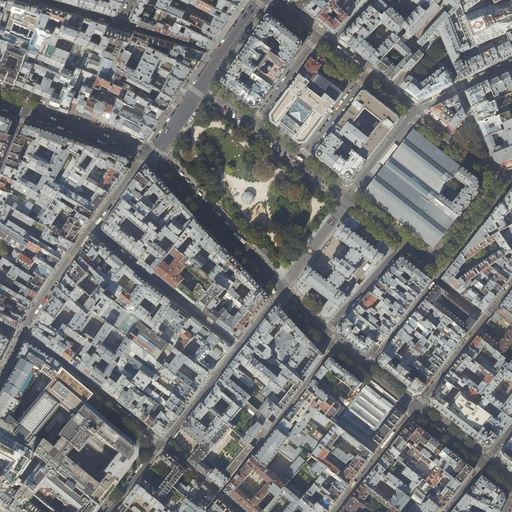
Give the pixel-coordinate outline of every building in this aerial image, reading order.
[(7,0),(6,8),(5,8),(4,11),(0,23),(0,37),(3,38),(7,27),(4,26),(6,22),(9,11),(8,11),(8,9),(13,10),(15,0),(7,0)] [(15,0),(13,10),(7,27),(3,38),(10,41),(28,48),(40,19),(34,17),(26,13),(25,13),(28,4),(27,4),(28,2),(26,1),(22,0),(15,0)] [(99,0),(80,0),(79,5),(89,8),(94,10),(99,0)] [(120,9),(124,2),(118,0),(111,0),(110,1),(108,1),(107,0),(99,0),(94,10),(106,13),(114,15),(118,14),(120,9)] [(132,21),(139,23),(143,16),(140,14),(142,11),(142,12),(143,10),(144,10),(144,11),(145,12),(149,4),(141,0),(138,0),(134,10),(130,17),(132,21)] [(181,18),(200,26),(218,35),(225,25),(232,15),(198,0),(141,0),(149,4),(150,4),(162,9),(163,10),(165,7),(168,9),(167,12),(181,18)] [(198,0),(232,15),(236,10),(239,5),(228,0),(198,0)] [(302,9),(304,11),(314,0),(300,0),(297,5),(302,9)] [(327,6),(328,5),(324,1),(323,2),(320,0),(314,0),(304,11),(309,15),(314,19),(315,20),(325,9),(324,8),(327,5),(327,6)] [(332,0),(330,3),(332,6),(329,9),(327,7),(325,9),(315,20),(325,27),(334,34),(341,27),(355,13),(366,0),(332,0)] [(376,0),(375,2),(371,6),(379,14),(379,13),(382,10),(385,13),(386,14),(391,9),(390,8),(381,0),(376,0)] [(391,7),(390,8),(391,9),(386,14),(401,28),(401,31),(403,28),(407,32),(431,7),(423,0),(388,0),(390,2),(392,0),(411,0),(419,7),(406,22),(391,8),(392,8),(391,7)] [(437,0),(436,1),(431,7),(407,32),(412,37),(440,7),(441,4),(440,2),(441,0),(452,10),(450,12),(448,10),(446,12),(445,12),(418,42),(422,47),(419,51),(424,56),(430,48),(438,40),(433,36),(455,12),(460,6),(459,2),(458,0),(437,0)] [(463,13),(460,6),(455,12),(470,49),(477,47),(478,48),(502,39),(502,40),(507,37),(511,36),(511,33),(511,32),(511,0),(506,0),(471,14),(468,10),(465,12),(466,13),(465,13),(467,16),(465,17),(464,13),(463,13)] [(481,0),(458,0),(459,2),(461,0),(462,0),(470,8),(481,0)] [(481,0),(470,8),(468,10),(471,14),(506,0),(481,0)] [(42,8),(28,4),(25,13),(26,13),(27,12),(35,14),(34,17),(40,19),(44,9),(42,8)] [(143,16),(139,23),(138,25),(146,27),(154,30),(162,9),(150,4),(149,4),(145,12),(143,16)] [(78,16),(76,15),(56,9),(45,6),(44,9),(40,19),(28,48),(29,49),(47,56),(66,63),(81,29),(84,22),(86,18),(82,17),(81,17),(81,18),(78,24),(79,25),(80,26),(79,28),(77,28),(77,27),(75,25),(78,16)] [(364,13),(359,18),(365,24),(367,25),(369,23),(372,21),(370,19),(373,16),(375,18),(379,14),(371,6),(364,13)] [(177,38),(189,41),(193,30),(187,27),(185,33),(181,32),(182,29),(184,25),(179,23),(181,18),(167,12),(163,10),(162,9),(154,30),(155,30),(161,32),(177,38)] [(470,49),(455,12),(433,36),(438,40),(438,37),(441,36),(446,48),(454,65),(464,60),(479,53),(478,49),(478,48),(477,47),(470,49)] [(348,45),(357,53),(368,62),(372,65),(375,67),(400,39),(397,36),(401,31),(401,28),(386,14),(385,13),(382,16),(379,13),(379,14),(375,18),(372,21),(369,23),(367,25),(363,29),(357,36),(359,38),(358,38),(358,39),(356,37),(348,45)] [(265,20),(265,21),(264,21),(260,27),(253,37),(271,50),(274,46),(277,41),(286,29),(279,23),(274,19),(273,20),(273,19),(272,18),(272,17),(270,16),(268,16),(267,17),(266,18),(266,19),(265,20)] [(93,20),(86,18),(84,22),(89,23),(88,26),(89,26),(86,32),(81,29),(66,63),(77,67),(79,68),(85,56),(88,50),(89,47),(88,46),(90,40),(93,34),(98,21),(93,20)] [(218,35),(200,26),(181,18),(179,23),(184,25),(186,26),(187,24),(200,29),(199,30),(198,30),(197,32),(215,40),(218,35)] [(343,42),(348,45),(356,37),(357,36),(363,29),(362,27),(365,24),(359,18),(350,27),(339,39),(343,42)] [(103,22),(98,21),(93,34),(96,33),(97,32),(99,33),(100,33),(101,34),(102,36),(102,40),(100,45),(90,40),(88,46),(89,47),(100,52),(98,56),(89,52),(90,51),(89,50),(88,50),(85,56),(99,62),(107,46),(110,41),(111,38),(103,35),(108,27),(109,24),(103,22)] [(114,28),(108,27),(103,35),(111,38),(110,41),(117,45),(115,49),(113,53),(121,57),(126,48),(128,44),(133,34),(114,28)] [(295,36),(286,29),(277,41),(281,44),(281,47),(280,48),(280,49),(280,50),(274,46),(271,50),(270,52),(288,65),(296,54),(302,46),(301,40),(295,36)] [(209,48),(215,40),(197,32),(193,30),(189,41),(201,45),(209,48)] [(119,67),(153,86),(175,97),(181,89),(186,81),(162,68),(168,55),(152,46),(154,42),(153,42),(155,37),(144,34),(135,31),(133,34),(128,44),(126,48),(121,57),(117,66),(119,67)] [(407,32),(400,39),(375,67),(382,72),(392,81),(393,79),(398,74),(405,67),(404,67),(412,59),(419,51),(411,43),(412,37),(407,32)] [(0,65),(10,41),(3,38),(0,37),(0,65)] [(167,41),(155,37),(153,42),(154,42),(174,49),(176,43),(167,41)] [(244,50),(237,60),(256,72),(259,67),(257,66),(259,63),(257,62),(258,62),(261,57),(265,59),(270,52),(271,50),(253,37),(244,50)] [(506,59),(511,55),(511,49),(507,37),(502,40),(492,43),(500,62),(506,59)] [(28,48),(10,41),(0,65),(0,78),(4,80),(15,84),(18,75),(29,49),(28,48)] [(196,67),(200,60),(174,49),(154,42),(152,46),(168,55),(195,68),(196,67)] [(205,53),(206,53),(185,46),(176,43),(174,49),(200,60),(205,53)] [(492,43),(478,49),(479,53),(485,69),(493,65),(500,62),(492,43)] [(115,49),(107,46),(99,62),(85,56),(79,68),(82,69),(85,71),(93,74),(99,76),(111,81),(119,67),(117,66),(121,57),(113,53),(115,49)] [(18,75),(15,84),(18,86),(28,89),(33,91),(39,77),(35,76),(34,79),(33,78),(36,71),(40,73),(47,56),(29,49),(18,75)] [(420,59),(424,56),(419,51),(412,59),(417,63),(420,59)] [(256,72),(254,75),(272,88),(280,76),(288,65),(270,52),(265,59),(259,67),(256,72)] [(485,69),(479,53),(464,60),(472,75),(478,72),(485,69)] [(168,55),(162,68),(186,81),(191,74),(195,68),(168,55)] [(308,64),(299,75),(310,83),(313,85),(336,103),(342,95),(343,94),(315,73),(325,59),(320,55),(313,56),(308,64)] [(40,73),(39,77),(33,91),(41,95),(51,98),(66,63),(47,56),(40,73)] [(413,67),(417,63),(412,59),(404,67),(405,67),(410,71),(413,67)] [(229,88),(239,96),(246,86),(239,80),(239,79),(240,78),(242,76),(241,76),(243,73),(245,73),(252,78),(254,75),(256,72),(237,60),(229,71),(221,82),(229,88)] [(472,75),(464,60),(454,65),(456,71),(460,81),(466,78),(472,75)] [(55,108),(60,109),(62,102),(77,67),(66,63),(51,98),(48,105),(55,108)] [(68,112),(71,106),(71,105),(76,92),(71,89),(72,88),(73,86),(74,86),(75,85),(75,84),(82,69),(79,68),(77,67),(62,102),(60,109),(63,111),(68,112)] [(170,104),(171,103),(158,96),(155,100),(150,97),(150,96),(146,93),(145,93),(120,80),(123,74),(126,75),(126,76),(128,77),(127,79),(136,84),(150,92),(151,92),(151,91),(153,86),(119,67),(111,81),(112,81),(115,83),(123,86),(135,94),(138,95),(153,103),(167,109),(170,104)] [(421,84),(417,81),(413,86),(416,88),(421,92),(429,85),(433,82),(443,75),(439,70),(430,77),(421,84)] [(74,107),(77,108),(84,93),(93,74),(85,71),(76,92),(71,105),(71,106),(74,107)] [(443,89),(453,84),(447,72),(443,75),(433,82),(434,83),(436,83),(439,82),(440,84),(431,88),(429,85),(421,92),(416,88),(413,86),(411,85),(406,91),(418,101),(443,89)] [(497,77),(487,82),(495,98),(496,100),(500,98),(498,94),(510,88),(511,92),(511,81),(507,72),(497,77)] [(84,93),(77,108),(80,109),(83,110),(84,111),(91,96),(92,92),(94,86),(96,83),(94,82),(95,80),(97,81),(99,76),(93,74),(84,93)] [(249,105),(253,108),(259,107),(259,106),(267,94),(272,88),(254,75),(252,78),(246,86),(239,96),(246,102),(246,103),(249,105)] [(299,144),(306,143),(330,110),(336,103),(313,85),(311,88),(308,86),(310,83),(299,75),(293,85),(279,104),(271,115),(272,122),(274,124),(278,126),(283,130),(282,130),(284,131),(286,133),(287,134),(288,135),(289,135),(292,138),(294,139),(293,139),(299,144)] [(96,83),(94,86),(101,89),(102,86),(117,93),(113,101),(114,102),(116,103),(118,98),(123,86),(115,83),(114,85),(113,84),(112,85),(111,84),(112,81),(111,81),(99,76),(97,81),(96,83)] [(402,88),(406,91),(411,85),(413,86),(417,81),(413,78),(410,76),(406,80),(400,86),(402,88)] [(468,100),(472,108),(486,102),(488,101),(487,100),(486,100),(484,97),(485,97),(485,96),(485,95),(486,95),(488,101),(490,100),(495,98),(487,82),(476,87),(465,92),(468,100)] [(88,113),(92,114),(103,90),(101,89),(94,86),(92,92),(94,93),(95,92),(99,93),(98,96),(97,96),(96,98),(95,97),(94,96),(93,97),(91,96),(84,111),(88,113)] [(163,115),(167,109),(153,103),(138,95),(137,97),(134,96),(135,94),(123,86),(118,98),(125,102),(134,107),(137,101),(145,105),(142,111),(160,120),(163,115)] [(174,98),(175,97),(153,86),(151,91),(153,92),(152,93),(158,96),(171,103),(174,98)] [(103,119),(108,121),(113,110),(115,106),(101,101),(106,91),(103,90),(92,114),(96,116),(103,119)] [(392,112),(372,96),(367,93),(361,93),(336,128),(331,134),(349,147),(349,148),(366,161),(369,158),(398,122),(397,119),(397,116),(392,112)] [(511,93),(500,98),(496,100),(495,100),(502,123),(511,119),(511,109),(510,110),(509,108),(508,108),(507,106),(508,103),(511,104),(511,102),(511,93)] [(450,99),(441,104),(447,109),(449,108),(449,109),(454,107),(455,109),(458,114),(462,108),(460,101),(457,96),(450,99)] [(155,127),(160,120),(142,111),(134,107),(125,102),(118,98),(116,103),(115,106),(113,110),(118,113),(120,114),(127,117),(134,121),(137,123),(140,124),(142,121),(145,123),(154,128),(155,127)] [(482,131),(485,138),(505,130),(502,123),(495,100),(496,100),(495,98),(490,100),(492,104),(489,105),(488,105),(486,102),(472,108),(475,115),(482,131)] [(441,119),(449,125),(458,114),(455,109),(452,110),(449,109),(449,108),(447,109),(441,104),(438,106),(433,108),(432,112),(441,119)] [(455,130),(466,116),(464,112),(462,108),(458,114),(449,125),(451,127),(455,130)] [(114,125),(121,128),(124,123),(124,122),(127,117),(120,114),(119,115),(120,116),(119,119),(116,118),(118,113),(113,110),(108,121),(114,125)] [(1,116),(0,115),(0,127),(0,131),(8,135),(13,123),(11,119),(1,116)] [(129,133),(137,136),(143,126),(140,124),(137,123),(136,124),(138,125),(137,126),(132,124),(134,121),(127,117),(124,122),(124,123),(121,128),(129,133)] [(511,119),(502,123),(505,130),(510,147),(492,155),(493,157),(495,161),(499,164),(511,159),(511,119)] [(153,129),(154,128),(145,123),(143,126),(137,136),(140,138),(145,141),(146,139),(152,130),(153,129)] [(25,127),(21,136),(28,139),(29,139),(30,137),(31,136),(35,138),(39,129),(38,128),(28,125),(25,127)] [(52,133),(39,129),(35,138),(34,139),(33,141),(29,150),(25,159),(24,159),(22,165),(19,172),(17,177),(16,178),(15,181),(16,182),(18,179),(19,180),(18,183),(27,188),(30,182),(23,178),(29,168),(36,172),(43,159),(36,155),(41,145),(48,149),(51,143),(54,134),(52,133)] [(419,133),(414,130),(414,129),(413,129),(413,130),(409,135),(405,140),(405,141),(401,146),(400,146),(401,146),(397,151),(396,151),(396,152),(392,156),(392,157),(391,158),(390,159),(388,161),(387,164),(386,164),(385,166),(384,166),(384,167),(381,171),(380,171),(380,172),(376,177),(372,182),(371,183),(372,183),(368,188),(368,187),(367,188),(368,188),(364,193),(363,193),(363,194),(364,194),(369,198),(368,198),(369,198),(374,202),(379,206),(380,206),(384,210),(385,211),(385,210),(390,214),(390,215),(395,219),(396,219),(401,223),(400,223),(401,223),(406,227),(411,231),(412,232),(417,235),(416,236),(417,236),(422,240),(427,244),(428,244),(433,248),(432,248),(433,249),(434,248),(433,248),(437,243),(438,243),(442,238),(442,237),(446,232),(450,227),(451,227),(450,226),(454,222),(455,222),(455,221),(456,219),(456,220),(457,219),(456,219),(458,216),(437,200),(441,195),(455,178),(463,168),(462,168),(462,167),(457,164),(457,163),(456,163),(451,159),(452,159),(451,159),(446,155),(446,154),(446,155),(441,151),(440,150),(435,147),(436,146),(435,146),(430,142),(425,138),(424,137),(424,138),(420,134),(419,133)] [(485,138),(488,146),(491,155),(492,155),(510,147),(505,130),(485,138)] [(12,137),(8,135),(0,131),(0,142),(8,146),(11,138),(12,137)] [(16,139),(14,144),(24,148),(28,139),(21,136),(17,134),(16,139)] [(50,163),(43,159),(36,172),(30,182),(27,188),(39,194),(39,193),(38,192),(39,190),(41,192),(45,185),(70,139),(62,137),(54,134),(51,143),(48,149),(46,152),(49,154),(51,150),(56,153),(50,163)] [(322,161),(332,169),(342,156),(342,155),(341,155),(340,156),(338,154),(336,156),(335,155),(333,156),(336,151),(338,151),(340,148),(345,152),(349,148),(349,147),(331,134),(320,149),(317,152),(318,158),(322,161)] [(59,192),(72,172),(89,145),(80,142),(70,139),(45,185),(58,194),(59,192)] [(7,162),(5,166),(19,172),(24,159),(20,157),(24,148),(14,144),(10,153),(7,162)] [(100,158),(104,150),(97,148),(89,145),(72,172),(86,180),(100,158)] [(364,164),(366,161),(349,148),(345,152),(350,155),(346,160),(342,156),(332,169),(342,178),(346,180),(352,179),(359,171),(364,164)] [(129,169),(128,169),(126,167),(111,157),(112,153),(107,151),(104,150),(100,158),(116,170),(125,175),(125,174),(129,169)] [(113,154),(112,153),(111,157),(126,167),(129,163),(130,162),(128,159),(116,155),(114,154),(113,154)] [(128,169),(132,163),(130,157),(117,153),(116,155),(128,159),(130,162),(129,163),(126,167),(128,169)] [(100,158),(86,180),(109,194),(115,186),(125,175),(116,170),(100,158)] [(141,172),(140,173),(153,186),(160,179),(154,172),(146,164),(141,172)] [(3,171),(1,175),(15,181),(16,178),(13,176),(14,175),(16,175),(15,176),(17,177),(19,172),(5,166),(3,171)] [(463,168),(455,178),(466,187),(463,191),(462,190),(461,192),(462,192),(453,204),(451,204),(441,195),(437,200),(458,216),(459,217),(466,208),(473,199),(476,196),(475,195),(480,190),(478,180),(470,174),(463,168)] [(72,172),(59,192),(95,213),(103,203),(109,194),(86,180),(72,172)] [(139,174),(135,180),(148,192),(153,186),(140,173),(139,174)] [(15,181),(1,175),(0,178),(0,190),(10,194),(34,205),(40,195),(39,194),(27,188),(18,183),(16,182),(15,181)] [(140,200),(154,212),(173,193),(166,186),(160,179),(153,186),(148,192),(140,200)] [(140,200),(148,192),(135,180),(131,185),(127,190),(140,201),(140,200)] [(35,221),(53,232),(72,242),(80,232),(83,227),(82,226),(83,225),(75,219),(73,219),(65,213),(65,214),(64,213),(61,218),(58,216),(62,208),(67,211),(70,207),(60,202),(55,199),(58,194),(45,185),(41,192),(40,195),(34,205),(28,216),(35,221)] [(34,205),(10,194),(0,190),(0,204),(4,206),(5,204),(28,216),(34,205)] [(140,201),(127,190),(123,195),(121,198),(122,199),(161,232),(167,224),(161,219),(159,217),(154,212),(140,200),(140,201)] [(505,198),(500,204),(504,207),(511,219),(511,192),(510,191),(505,198)] [(94,214),(95,213),(59,192),(58,194),(55,199),(60,202),(62,198),(65,200),(64,201),(70,205),(71,203),(77,207),(74,210),(78,213),(90,220),(94,214)] [(243,204),(248,204),(249,203),(249,204),(250,204),(252,202),(251,202),(251,201),(251,200),(252,196),(248,192),(243,192),(240,195),(240,200),(243,204)] [(178,199),(173,193),(154,212),(159,217),(171,204),(175,208),(170,213),(170,214),(169,214),(164,219),(162,218),(161,219),(167,224),(171,219),(183,204),(181,202),(178,199)] [(102,227),(103,230),(111,237),(133,255),(140,260),(161,232),(122,199),(114,210),(108,220),(103,226),(102,227)] [(0,214),(0,222),(25,238),(27,233),(29,231),(21,226),(20,227),(10,221),(10,220),(10,219),(7,218),(8,215),(12,217),(13,216),(32,227),(35,221),(28,216),(5,204),(4,206),(0,214)] [(191,212),(183,204),(171,219),(173,220),(172,224),(185,234),(197,219),(191,212)] [(232,209),(227,204),(224,207),(226,209),(227,210),(228,212),(230,214),(232,212),(231,211),(232,209)] [(495,211),(491,216),(500,232),(511,224),(511,219),(504,207),(500,204),(495,211)] [(86,225),(90,220),(78,213),(74,210),(70,207),(67,211),(65,213),(73,219),(75,219),(83,225),(82,226),(83,227),(85,227),(86,225)] [(486,222),(483,226),(490,238),(494,236),(492,233),(493,232),(494,233),(495,232),(497,234),(499,232),(500,232),(491,216),(486,222)] [(363,276),(366,278),(376,267),(386,257),(385,256),(392,249),(389,246),(381,239),(374,248),(354,232),(361,224),(353,217),(346,218),(342,223),(333,234),(334,235),(338,238),(352,248),(345,258),(342,257),(341,259),(339,257),(336,255),(333,259),(330,264),(334,267),(333,269),(335,271),(327,281),(315,272),(309,267),(300,278),(301,278),(297,283),(297,290),(304,298),(313,287),(313,286),(329,300),(319,313),(324,318),(330,318),(340,307),(347,300),(349,297),(359,285),(357,283),(357,284),(347,296),(346,295),(338,289),(346,279),(349,281),(351,280),(352,279),(352,278),(356,272),(357,272),(357,271),(359,269),(355,267),(363,257),(366,259),(372,264),(371,264),(372,264),(364,275),(363,275),(362,276),(363,277),(363,276)] [(140,260),(137,263),(142,267),(152,274),(154,272),(169,253),(174,248),(185,234),(172,224),(173,220),(171,219),(167,224),(161,232),(140,260)] [(174,248),(187,258),(209,231),(203,226),(197,219),(185,234),(174,248)] [(47,241),(53,232),(35,221),(32,227),(31,228),(38,235),(41,238),(47,242),(47,241)] [(0,236),(24,251),(26,247),(28,244),(25,241),(26,239),(25,238),(0,222),(0,236)] [(511,252),(511,224),(500,232),(499,232),(511,252)] [(470,250),(490,238),(483,226),(475,236),(467,246),(470,250)] [(66,254),(67,253),(59,248),(57,252),(38,240),(38,239),(29,231),(27,233),(25,238),(26,239),(30,241),(61,260),(66,254)] [(215,238),(209,231),(187,258),(200,269),(207,260),(199,253),(201,250),(200,249),(202,247),(212,255),(220,244),(215,238)] [(74,243),(72,242),(53,232),(47,241),(59,248),(67,253),(68,251),(70,249),(74,243)] [(464,250),(448,270),(441,279),(458,292),(460,294),(476,280),(473,278),(482,272),(490,266),(495,263),(501,259),(511,252),(499,232),(497,234),(494,236),(490,238),(470,250),(467,246),(464,250)] [(90,239),(82,250),(92,260),(88,264),(96,271),(100,267),(98,265),(99,264),(102,260),(98,256),(99,254),(107,261),(109,257),(112,253),(103,244),(93,235),(90,239)] [(56,268),(61,260),(30,241),(28,244),(26,247),(35,253),(36,252),(38,254),(35,259),(34,258),(32,261),(22,254),(22,255),(17,262),(29,270),(30,269),(32,267),(37,259),(55,270),(56,268)] [(226,251),(220,244),(212,255),(207,260),(200,269),(214,280),(223,268),(221,267),(223,264),(225,266),(232,257),(226,251)] [(154,272),(167,282),(178,291),(190,301),(202,311),(215,296),(221,301),(221,300),(224,297),(227,293),(228,291),(214,280),(200,269),(187,258),(174,248),(169,253),(176,258),(170,267),(163,261),(154,272)] [(4,253),(2,257),(3,258),(15,266),(17,262),(22,255),(22,254),(16,250),(11,257),(4,253)] [(78,256),(79,256),(88,264),(92,260),(82,250),(80,253),(78,256)] [(511,252),(501,259),(511,267),(511,252)] [(108,283),(110,285),(125,265),(119,259),(112,253),(109,257),(107,261),(102,267),(100,267),(96,271),(108,283)] [(78,257),(75,261),(94,278),(101,285),(103,288),(108,283),(96,271),(88,264),(79,256),(78,257)] [(417,269),(410,263),(402,256),(395,264),(388,273),(393,277),(395,275),(398,277),(396,279),(405,285),(417,269)] [(15,266),(3,258),(2,257),(1,257),(0,259),(0,272),(15,281),(18,276),(28,282),(29,279),(31,276),(15,266)] [(214,280),(228,291),(245,270),(239,264),(232,257),(225,266),(223,268),(214,280)] [(50,276),(55,270),(37,259),(32,267),(33,268),(35,265),(35,264),(36,263),(39,265),(40,266),(40,267),(36,272),(30,269),(29,270),(38,275),(47,281),(50,276)] [(498,265),(504,269),(511,275),(511,267),(501,259),(495,263),(498,265)] [(70,268),(66,274),(78,285),(87,276),(91,281),(94,278),(75,261),(70,268)] [(509,280),(511,276),(511,275),(504,269),(502,271),(497,267),(498,265),(495,263),(490,266),(508,281),(509,280)] [(130,268),(125,265),(110,285),(106,290),(103,294),(104,295),(105,295),(115,302),(136,274),(136,273),(130,268)] [(504,287),(508,281),(490,266),(482,272),(487,276),(492,272),(494,275),(495,276),(493,279),(492,278),(491,279),(503,288),(504,287)] [(431,280),(424,274),(417,269),(405,285),(407,287),(408,287),(413,283),(423,291),(426,286),(431,280)] [(253,304),(263,290),(258,285),(255,281),(245,270),(228,291),(227,293),(236,300),(248,310),(252,306),(253,304)] [(34,300),(38,294),(29,289),(15,281),(0,272),(0,284),(3,286),(10,290),(13,285),(15,287),(16,286),(17,286),(17,285),(22,288),(19,294),(32,302),(34,300)] [(478,282),(484,287),(496,297),(498,295),(503,288),(491,279),(487,276),(482,272),(473,278),(476,280),(478,282)] [(384,277),(379,282),(396,294),(399,292),(396,290),(396,288),(398,285),(400,285),(405,289),(407,287),(405,285),(396,279),(393,277),(388,273),(384,277)] [(80,288),(78,285),(66,274),(62,281),(57,287),(70,299),(88,316),(92,311),(97,303),(91,297),(89,299),(84,294),(85,292),(80,288)] [(124,309),(126,311),(147,282),(141,277),(136,274),(115,302),(124,309)] [(39,292),(47,281),(38,275),(35,279),(31,276),(29,279),(28,282),(27,284),(31,286),(29,289),(38,294),(39,292)] [(461,294),(464,297),(472,289),(471,288),(472,286),(473,285),(474,286),(478,282),(476,280),(460,294),(461,294)] [(150,316),(160,303),(164,296),(156,289),(147,282),(126,311),(124,309),(112,325),(113,327),(128,338),(140,322),(143,324),(150,316)] [(409,308),(412,305),(396,294),(379,282),(377,284),(375,287),(385,295),(387,292),(399,301),(398,304),(407,311),(409,308)] [(465,297),(472,302),(478,294),(481,291),(484,287),(478,282),(474,286),(472,289),(464,297),(465,297)] [(421,293),(423,291),(413,283),(408,287),(419,296),(421,293)] [(83,285),(80,288),(85,292),(91,297),(97,303),(92,311),(112,325),(124,309),(115,302),(105,295),(104,295),(103,294),(106,290),(103,288),(101,285),(95,292),(87,284),(84,287),(83,285)] [(260,284),(258,285),(263,290),(268,296),(268,300),(268,299),(269,298),(270,296),(270,295),(270,294),(260,284)] [(430,293),(425,299),(446,317),(446,316),(468,333),(475,323),(477,321),(476,318),(474,313),(437,285),(430,293)] [(29,308),(32,302),(19,294),(10,290),(3,286),(0,291),(0,294),(6,298),(14,302),(17,303),(18,301),(18,300),(17,300),(6,294),(7,292),(18,298),(20,300),(18,304),(28,309),(29,308)] [(52,295),(53,296),(65,305),(70,299),(57,287),(57,288),(52,295)] [(393,300),(385,295),(375,287),(372,290),(370,293),(378,299),(382,301),(385,304),(388,305),(393,300)] [(415,301),(419,296),(408,287),(407,287),(405,289),(407,291),(408,291),(404,296),(404,295),(399,292),(396,294),(412,305),(415,301)] [(478,307),(484,312),(492,302),(496,297),(484,287),(481,291),(485,295),(483,298),(478,294),(472,302),(476,306),(478,307)] [(268,296),(263,290),(253,304),(254,305),(254,304),(256,306),(254,308),(252,306),(248,310),(248,311),(255,317),(258,312),(268,300),(268,296)] [(224,297),(232,304),(236,300),(227,293),(224,297)] [(364,299),(359,305),(366,312),(372,308),(370,307),(371,306),(378,299),(370,293),(364,299)] [(25,313),(28,309),(18,304),(17,303),(14,302),(13,304),(17,306),(15,309),(9,305),(8,306),(7,305),(6,306),(3,304),(6,298),(0,294),(0,306),(1,307),(23,317),(25,313)] [(505,300),(500,306),(511,314),(511,295),(510,294),(505,300)] [(88,316),(70,299),(65,305),(53,296),(52,298),(43,310),(56,319),(58,320),(68,327),(80,335),(90,321),(91,322),(94,318),(103,325),(98,332),(97,334),(98,335),(97,337),(86,330),(84,333),(84,334),(82,337),(86,339),(89,341),(96,347),(98,344),(101,346),(103,343),(104,341),(113,327),(112,325),(92,311),(88,316)] [(172,303),(164,296),(160,303),(164,306),(160,310),(157,314),(153,319),(150,316),(143,324),(160,336),(163,332),(164,332),(181,309),(177,305),(173,302),(172,303)] [(209,317),(216,323),(228,309),(224,307),(219,313),(214,309),(222,301),(221,300),(221,301),(215,296),(202,311),(202,312),(209,317)] [(423,302),(421,305),(429,312),(431,308),(435,311),(432,315),(437,319),(439,317),(441,318),(439,320),(441,322),(446,317),(425,299),(423,302)] [(223,328),(230,334),(238,323),(248,311),(248,310),(236,300),(232,304),(230,306),(232,308),(234,306),(238,309),(240,308),(241,309),(240,310),(239,310),(234,317),(229,313),(230,311),(228,309),(216,323),(223,328)] [(405,314),(407,311),(398,304),(393,300),(388,305),(391,308),(395,311),(402,317),(405,314)] [(374,310),(378,313),(385,304),(382,301),(374,310)] [(397,324),(402,317),(395,311),(393,313),(389,310),(391,308),(388,305),(385,304),(378,313),(381,315),(383,317),(385,313),(390,317),(387,320),(395,327),(397,324)] [(357,307),(354,310),(361,317),(363,318),(363,317),(362,316),(366,312),(359,305),(357,307)] [(432,315),(429,312),(421,305),(418,308),(416,311),(437,328),(441,322),(439,320),(437,319),(432,315)] [(511,327),(499,344),(486,333),(488,329),(485,327),(477,336),(508,360),(511,356),(511,349),(509,347),(511,343),(511,314),(500,306),(490,319),(495,323),(498,320),(499,321),(502,318),(511,326),(511,327)] [(20,322),(23,317),(1,307),(0,308),(0,313),(6,316),(20,323),(20,322)] [(280,308),(279,307),(275,307),(270,314),(265,320),(279,331),(290,319),(287,316),(284,313),(280,308)] [(281,307),(280,308),(284,313),(287,316),(288,315),(281,307)] [(187,313),(181,309),(164,332),(166,333),(169,327),(178,335),(192,317),(187,313)] [(39,319),(37,322),(43,326),(43,325),(57,334),(62,337),(68,327),(58,320),(57,320),(58,321),(53,327),(51,326),(56,319),(43,310),(39,319)] [(384,341),(387,337),(366,320),(363,318),(361,317),(354,310),(350,315),(347,318),(349,322),(354,325),(355,326),(357,328),(373,340),(378,335),(384,340),(384,341)] [(247,327),(255,317),(248,311),(238,323),(244,327),(246,328),(247,327)] [(436,330),(437,328),(416,311),(413,314),(411,317),(432,334),(434,332),(432,331),(434,329),(436,330)] [(389,335),(391,331),(384,325),(379,322),(379,323),(378,324),(382,327),(380,328),(376,324),(378,321),(370,315),(366,320),(387,337),(388,336),(389,335)] [(392,330),(395,327),(387,320),(383,317),(381,315),(380,317),(379,318),(380,319),(380,320),(380,321),(379,322),(384,325),(391,331),(392,330)] [(17,329),(20,323),(6,316),(2,322),(4,323),(16,329),(17,329)] [(467,334),(468,333),(446,316),(446,317),(441,322),(446,326),(451,330),(463,339),(467,334)] [(160,336),(181,353),(203,325),(198,321),(192,317),(178,335),(169,327),(166,333),(164,332),(163,332),(160,336)] [(409,320),(407,323),(428,340),(432,334),(411,317),(409,320)] [(343,336),(347,339),(357,328),(355,326),(354,328),(355,328),(353,330),(353,329),(353,328),(352,327),(354,325),(349,322),(347,318),(344,321),(340,325),(339,327),(340,333),(343,336)] [(299,328),(290,319),(279,331),(274,338),(267,346),(270,348),(272,351),(272,355),(283,365),(286,362),(301,344),(307,337),(299,328)] [(261,326),(257,331),(262,336),(266,331),(274,338),(279,331),(265,320),(261,326)] [(37,323),(35,326),(45,332),(47,334),(54,339),(57,334),(43,325),(43,326),(37,322),(37,323)] [(190,385),(190,386),(197,391),(203,384),(210,374),(181,353),(160,336),(143,324),(140,322),(128,338),(133,341),(186,383),(187,383),(190,385)] [(459,344),(463,339),(451,330),(448,334),(444,330),(446,326),(441,322),(437,328),(447,336),(450,339),(458,345),(459,344)] [(236,338),(238,339),(246,328),(244,327),(238,323),(230,334),(233,336),(236,338)] [(404,327),(402,329),(411,336),(412,335),(414,335),(419,339),(422,338),(419,342),(423,346),(428,340),(407,323),(404,327)] [(224,341),(203,325),(181,353),(210,374),(217,365),(215,364),(214,365),(212,363),(211,366),(203,360),(208,354),(216,360),(219,359),(221,356),(220,356),(222,352),(216,348),(214,346),(217,343),(224,348),(223,348),(224,353),(225,354),(231,347),(224,341)] [(33,335),(49,346),(54,339),(47,334),(45,335),(43,334),(45,332),(35,326),(35,327),(33,331),(33,335)] [(67,341),(71,343),(62,357),(63,358),(70,363),(86,339),(82,337),(80,335),(68,327),(62,337),(66,340),(67,341)] [(99,356),(102,359),(90,378),(96,382),(103,387),(114,369),(123,355),(133,341),(128,338),(113,327),(104,341),(109,344),(108,347),(103,343),(101,346),(99,349),(97,351),(100,354),(99,356)] [(372,347),(375,343),(373,340),(357,328),(347,339),(352,342),(352,343),(352,344),(353,343),(356,345),(357,346),(356,347),(357,347),(358,347),(363,351),(369,351),(372,347)] [(454,350),(458,345),(450,339),(448,342),(444,340),(447,336),(437,328),(436,330),(434,332),(432,334),(454,351),(454,350)] [(400,332),(397,335),(409,344),(418,352),(423,346),(419,342),(411,336),(402,329),(400,332)] [(266,331),(262,336),(257,331),(251,338),(246,345),(255,353),(262,358),(265,359),(269,358),(272,355),(272,351),(270,348),(267,346),(274,338),(266,331)] [(0,357),(1,358),(7,347),(10,341),(8,337),(0,333),(0,357)] [(53,351),(54,351),(62,337),(57,334),(54,339),(49,346),(48,348),(53,351)] [(453,352),(454,351),(432,334),(428,340),(433,344),(437,347),(449,357),(453,352)] [(393,340),(388,347),(400,356),(409,344),(397,335),(393,340)] [(308,336),(307,337),(310,341),(313,344),(315,343),(308,336)] [(508,360),(477,336),(472,342),(466,350),(464,353),(495,377),(503,367),(508,360)] [(58,354),(62,357),(71,343),(67,341),(67,342),(65,345),(63,343),(64,342),(66,340),(62,337),(54,351),(58,354)] [(323,355),(319,350),(313,344),(310,341),(307,337),(301,344),(301,345),(287,364),(286,362),(283,365),(304,383),(314,368),(323,355)] [(71,363),(78,369),(83,361),(78,357),(89,341),(86,339),(70,363),(71,363)] [(428,340),(423,346),(428,350),(429,350),(433,344),(428,340)] [(79,369),(83,373),(96,354),(97,351),(99,349),(96,347),(89,341),(78,357),(83,361),(78,369),(79,369)] [(191,399),(197,391),(190,386),(186,383),(133,341),(123,355),(130,359),(128,361),(141,370),(186,403),(187,404),(191,399)] [(23,342),(10,368),(12,369),(13,370),(23,352),(40,362),(43,364),(42,365),(56,373),(59,369),(60,367),(61,366),(51,359),(23,342)] [(437,372),(445,363),(434,355),(429,361),(433,364),(428,370),(416,360),(421,354),(423,356),(428,350),(423,346),(418,352),(409,344),(400,356),(413,367),(431,380),(437,372)] [(245,347),(243,349),(252,357),(255,353),(246,345),(245,347)] [(386,350),(384,352),(393,360),(395,356),(401,361),(399,365),(404,369),(408,373),(409,372),(413,367),(400,356),(388,347),(386,350)] [(445,362),(449,357),(437,347),(436,348),(437,349),(433,354),(434,355),(445,363),(445,362)] [(238,355),(234,360),(240,365),(245,369),(246,368),(250,363),(257,368),(261,363),(252,357),(243,349),(238,355)] [(1,390),(13,397),(16,393),(32,366),(36,369),(40,362),(23,352),(13,370),(11,373),(3,386),(2,388),(1,390)] [(385,369),(397,378),(404,369),(399,365),(393,360),(384,352),(381,356),(379,358),(380,364),(385,369)] [(481,395),(495,377),(464,353),(457,362),(450,371),(468,384),(471,387),(481,395)] [(89,377),(90,378),(102,359),(99,356),(96,354),(83,373),(84,374),(89,378),(89,377)] [(167,408),(168,408),(177,415),(183,408),(186,403),(141,370),(134,379),(133,378),(134,376),(123,369),(128,361),(130,359),(123,355),(114,369),(127,378),(126,379),(131,383),(132,381),(137,385),(147,393),(167,408)] [(279,388),(269,399),(282,411),(293,397),(304,383),(283,365),(272,355),(269,358),(265,359),(277,370),(280,367),(282,369),(284,369),(277,378),(274,375),(275,375),(261,363),(257,368),(279,388)] [(511,356),(508,360),(503,367),(511,373),(511,356)] [(316,376),(321,380),(326,374),(329,371),(331,367),(336,361),(333,359),(330,357),(323,366),(316,375),(316,376)] [(231,364),(228,368),(234,373),(236,371),(254,387),(268,399),(269,399),(279,388),(257,368),(250,363),(246,368),(266,385),(264,387),(255,380),(253,381),(241,371),(240,371),(237,369),(240,365),(234,360),(231,364)] [(342,366),(336,361),(331,367),(329,371),(342,381),(349,372),(347,370),(343,367),(342,366)] [(40,392),(58,407),(72,418),(83,404),(87,400),(90,395),(64,373),(59,369),(56,373),(42,365),(43,364),(40,362),(36,369),(50,380),(40,392)] [(431,381),(431,380),(413,367),(409,372),(425,385),(427,386),(431,381)] [(495,377),(481,395),(511,419),(511,373),(503,367),(495,377)] [(236,371),(234,373),(228,368),(224,373),(220,378),(247,401),(251,397),(241,389),(245,385),(252,390),(254,387),(236,371)] [(114,369),(103,387),(102,388),(109,394),(113,397),(126,379),(127,378),(114,369)] [(421,391),(425,385),(409,372),(408,373),(404,369),(397,378),(408,386),(410,388),(415,392),(421,391)] [(444,379),(445,379),(462,392),(463,391),(462,390),(460,387),(459,388),(455,385),(455,384),(455,383),(456,381),(463,387),(465,384),(467,385),(468,384),(450,371),(447,375),(444,379)] [(342,381),(355,391),(358,388),(363,382),(355,376),(349,372),(342,381)] [(215,384),(216,385),(221,389),(220,391),(224,394),(225,393),(224,392),(225,390),(227,390),(232,394),(232,396),(230,399),(241,408),(257,421),(263,426),(267,430),(269,427),(272,423),(268,419),(258,411),(247,401),(220,378),(217,381),(215,384)] [(114,398),(119,402),(131,383),(126,379),(113,397),(114,398)] [(317,386),(319,383),(314,379),(310,384),(306,390),(307,390),(311,393),(317,386)] [(466,432),(475,438),(485,426),(489,421),(492,416),(475,403),(465,395),(462,392),(445,379),(439,388),(431,398),(432,405),(448,417),(453,422),(462,429),(466,432)] [(123,405),(124,405),(137,385),(132,381),(131,383),(119,402),(123,405)] [(147,393),(137,385),(124,405),(129,409),(133,413),(146,395),(147,393)] [(220,391),(221,389),(216,385),(209,395),(202,404),(212,412),(217,417),(230,428),(232,430),(235,426),(230,422),(241,408),(230,399),(224,394),(220,391)] [(379,395),(366,385),(362,391),(389,413),(393,406),(379,395)] [(323,391),(317,386),(311,393),(313,394),(324,403),(317,411),(331,421),(341,409),(341,404),(339,403),(323,391)] [(471,387),(465,395),(475,403),(481,395),(471,387)] [(0,422),(2,423),(7,416),(9,415),(8,415),(9,414),(10,414),(19,401),(13,397),(1,390),(0,391),(0,422)] [(289,414),(285,419),(293,425),(295,427),(296,426),(307,412),(308,410),(311,406),(317,411),(324,403),(313,394),(311,393),(307,390),(298,402),(294,408),(289,414)] [(368,439),(389,413),(362,391),(335,425),(373,454),(377,449),(380,445),(373,440),(372,442),(368,439)] [(0,435),(4,437),(31,453),(38,442),(32,437),(58,407),(40,392),(15,422),(9,415),(7,416),(2,423),(0,422),(0,435)] [(136,415),(137,416),(144,406),(142,405),(144,402),(146,403),(149,398),(146,395),(133,413),(136,415)] [(503,433),(509,426),(511,421),(511,419),(481,395),(475,403),(492,416),(489,421),(503,433)] [(139,418),(141,419),(146,412),(148,415),(156,402),(150,397),(149,398),(146,403),(144,406),(137,416),(139,418)] [(283,411),(282,411),(269,399),(268,399),(258,411),(268,419),(272,414),(277,418),(280,414),(283,411)] [(145,422),(145,423),(150,416),(155,421),(157,419),(160,415),(159,414),(158,415),(154,412),(157,408),(162,412),(164,410),(165,408),(156,402),(148,415),(146,412),(141,419),(145,422)] [(214,482),(221,489),(222,488),(253,448),(249,445),(243,439),(242,438),(238,442),(244,448),(224,472),(218,467),(214,471),(213,469),(214,468),(203,460),(210,451),(211,451),(221,440),(221,439),(230,428),(217,417),(210,425),(211,426),(208,430),(199,422),(206,414),(208,416),(212,412),(202,404),(201,403),(181,428),(201,445),(188,460),(205,475),(214,482)] [(111,427),(83,404),(72,418),(56,436),(59,438),(70,447),(77,452),(86,441),(88,442),(93,446),(104,455),(110,461),(101,472),(104,474),(116,483),(118,481),(122,475),(125,472),(130,465),(130,464),(133,460),(135,458),(136,455),(136,453),(136,450),(135,447),(134,445),(132,443),(115,429),(112,427),(111,427)] [(354,452),(358,455),(367,462),(373,454),(335,425),(331,421),(317,411),(311,406),(308,410),(311,412),(308,415),(307,414),(308,413),(307,412),(296,426),(330,451),(346,463),(349,459),(352,456),(352,455),(350,454),(349,454),(347,455),(333,444),(340,436),(342,437),(341,439),(346,442),(347,441),(356,449),(354,452)] [(177,416),(177,415),(168,408),(167,408),(165,411),(166,417),(172,421),(177,416)] [(404,414),(397,409),(392,415),(373,440),(380,445),(388,435),(404,415),(404,414)] [(154,430),(162,436),(167,429),(169,427),(168,427),(172,421),(166,417),(165,411),(164,410),(162,412),(160,415),(157,419),(160,422),(154,430)] [(153,429),(154,430),(160,422),(157,419),(155,421),(150,416),(145,423),(153,429)] [(280,425),(276,430),(287,438),(291,432),(289,430),(292,427),(294,428),(295,427),(293,425),(285,419),(284,419),(280,425)] [(408,425),(405,429),(413,435),(419,426),(416,423),(412,420),(408,425)] [(256,435),(263,426),(257,421),(243,439),(249,445),(256,435)] [(500,437),(503,433),(489,421),(485,426),(488,429),(490,426),(493,429),(491,431),(498,437),(499,438),(500,437)] [(366,463),(367,462),(358,455),(355,458),(352,456),(349,459),(352,462),(344,473),(324,459),(325,457),(326,458),(329,453),(328,453),(330,451),(296,426),(295,427),(294,428),(291,432),(287,438),(302,449),(307,443),(315,450),(311,456),(317,460),(327,468),(349,484),(358,474),(366,463)] [(422,429),(419,426),(413,435),(407,442),(413,447),(425,431),(422,429)] [(491,445),(498,437),(491,431),(488,429),(485,426),(475,438),(480,443),(485,446),(491,445)] [(402,433),(399,436),(407,442),(413,435),(405,429),(402,433)] [(243,468),(228,487),(224,491),(237,503),(248,511),(262,511),(263,511),(257,506),(270,492),(276,497),(286,485),(289,481),(287,479),(284,482),(266,467),(278,451),(293,461),(303,450),(302,449),(287,438),(276,430),(265,444),(255,457),(253,455),(243,468)] [(413,447),(421,453),(433,437),(429,434),(425,431),(413,447)] [(4,437),(0,435),(0,458),(8,463),(2,472),(4,473),(0,477),(0,478),(10,488),(12,484),(14,486),(17,482),(15,480),(28,462),(29,462),(33,456),(33,457),(34,455),(31,453),(4,437)] [(397,439),(395,442),(404,449),(407,446),(411,449),(408,452),(413,456),(415,453),(417,455),(415,458),(418,460),(420,458),(423,454),(421,453),(413,447),(407,442),(399,436),(397,439)] [(423,454),(428,459),(441,443),(437,440),(433,437),(421,453),(423,454)] [(39,440),(38,442),(31,453),(34,455),(33,457),(40,462),(96,508),(106,495),(114,486),(116,483),(104,474),(102,477),(101,479),(95,486),(68,464),(61,458),(66,451),(70,447),(59,438),(55,443),(50,450),(39,440)] [(390,448),(387,452),(398,460),(406,467),(419,477),(422,479),(420,481),(415,487),(421,492),(427,483),(432,487),(433,488),(438,482),(441,479),(443,475),(446,472),(438,466),(433,463),(428,459),(423,454),(420,458),(429,466),(432,467),(435,469),(428,478),(425,477),(424,475),(426,473),(424,471),(416,464),(415,464),(406,457),(404,456),(402,459),(399,456),(404,449),(395,442),(390,448)] [(443,445),(441,443),(428,459),(433,463),(446,447),(443,445)] [(502,450),(501,451),(511,459),(511,449),(506,445),(502,450)] [(448,449),(446,447),(433,463),(438,466),(450,451),(448,449)] [(174,470),(166,480),(186,498),(199,482),(194,477),(193,477),(194,478),(188,486),(189,486),(187,488),(178,481),(186,471),(191,475),(182,466),(164,450),(157,459),(159,460),(160,460),(161,458),(171,467),(174,470)] [(456,455),(450,451),(438,466),(446,472),(449,475),(462,459),(456,455)] [(507,464),(511,467),(511,459),(501,451),(500,451),(501,452),(500,453),(501,459),(507,464)] [(385,455),(383,457),(391,463),(394,465),(398,460),(387,452),(385,455)] [(300,457),(285,473),(291,478),(302,466),(306,462),(300,457)] [(380,460),(378,463),(386,470),(385,470),(388,473),(384,478),(408,496),(415,487),(420,481),(417,479),(419,477),(406,467),(401,473),(412,481),(408,487),(388,472),(389,471),(386,469),(391,463),(383,457),(380,460)] [(465,462),(462,459),(449,475),(455,479),(468,464),(465,462)] [(306,462),(302,466),(304,468),(303,469),(315,479),(315,478),(318,480),(321,476),(327,468),(317,460),(311,466),(306,462)] [(93,511),(96,508),(40,462),(21,485),(31,494),(34,492),(40,485),(41,483),(56,494),(76,510),(74,511),(93,511)] [(376,466),(373,469),(384,478),(388,473),(385,470),(386,470),(378,463),(376,466)] [(474,469),(468,464),(455,479),(462,484),(467,478),(474,470),(474,469)] [(153,469),(151,467),(149,470),(142,479),(138,484),(171,511),(175,511),(186,498),(166,480),(153,469)] [(348,486),(349,484),(327,468),(321,476),(326,480),(328,481),(332,476),(337,480),(335,483),(333,483),(332,483),(331,484),(333,485),(343,493),(348,486)] [(384,478),(373,469),(368,476),(363,483),(400,511),(403,508),(408,502),(409,503),(412,499),(408,496),(384,478)] [(456,491),(462,484),(455,479),(449,475),(446,472),(443,475),(450,481),(445,487),(454,494),(456,491)] [(337,500),(343,493),(333,485),(329,490),(327,491),(322,487),(322,485),(326,480),(321,476),(318,480),(314,484),(336,502),(337,500)] [(474,486),(474,487),(482,493),(490,482),(486,479),(482,476),(474,486)] [(0,511),(0,502),(7,508),(6,509),(8,511),(38,511),(26,502),(32,495),(31,494),(21,485),(15,493),(9,488),(10,488),(0,478),(0,511)] [(175,511),(203,511),(216,496),(205,487),(199,482),(186,498),(175,511)] [(448,502),(454,494),(445,487),(440,483),(438,482),(433,488),(438,492),(434,497),(427,492),(432,487),(427,483),(421,492),(441,508),(443,509),(448,502)] [(484,503),(497,487),(491,482),(490,482),(482,493),(476,499),(484,503)] [(31,494),(32,495),(46,507),(52,499),(56,494),(41,483),(40,485),(34,492),(31,494)] [(400,511),(363,483),(358,489),(352,496),(372,511),(400,511)] [(127,498),(123,503),(129,507),(132,503),(135,499),(137,497),(138,498),(140,496),(157,510),(154,511),(171,511),(138,484),(130,494),(131,495),(129,496),(127,499),(127,498)] [(335,503),(336,502),(314,484),(307,492),(312,496),(317,490),(324,497),(319,503),(329,511),(335,503)] [(316,511),(302,499),(286,485),(276,497),(263,511),(262,511),(294,511),(298,508),(302,511),(316,511)] [(472,487),(466,494),(476,499),(482,493),(474,487),(473,486),(472,487)] [(437,511),(440,509),(441,508),(421,492),(415,487),(408,496),(412,499),(413,500),(428,511),(437,511)] [(502,491),(497,487),(484,503),(493,507),(498,501),(496,499),(503,492),(503,491),(502,491)] [(328,511),(329,511),(319,503),(312,496),(307,492),(302,499),(316,511),(328,511)] [(504,493),(503,492),(496,499),(498,501),(493,507),(501,511),(502,508),(506,499),(505,496),(504,493)] [(484,503),(476,499),(466,494),(460,502),(454,510),(457,511),(500,511),(501,511),(493,507),(484,503)] [(372,511),(352,496),(347,503),(342,510),(344,511),(372,511)] [(233,511),(230,509),(219,499),(208,511),(233,511)] [(408,511),(407,511),(403,508),(400,511),(428,511),(413,500),(412,501),(415,503),(408,511)] [(125,511),(126,511),(127,511),(134,511),(131,509),(129,507),(123,503),(120,507),(120,508),(119,509),(117,511),(116,511),(115,511),(125,511)]
